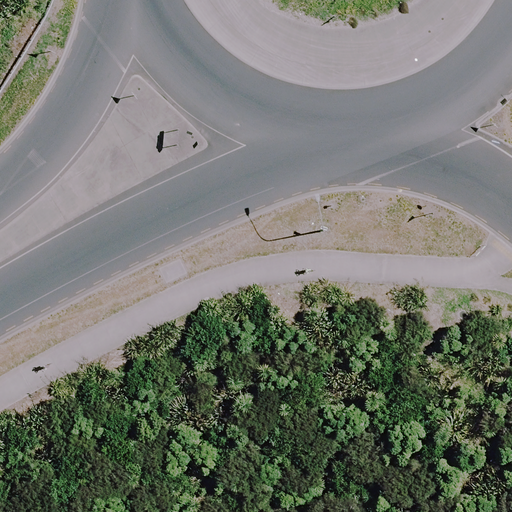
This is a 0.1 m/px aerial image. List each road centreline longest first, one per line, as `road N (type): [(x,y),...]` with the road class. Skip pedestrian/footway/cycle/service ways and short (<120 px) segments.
road 1 (secondary): [(319,132),(125,221),(0,294)]
road 2 (primary): [(319,132),(258,117),(203,86),(160,41),(138,0)]
road 3 (secondary): [(0,193),(23,172),(124,0)]
road 4 (primary): [(511,50),(452,103),(390,127)]
road 5 (motorway): [(511,205),(390,127)]
